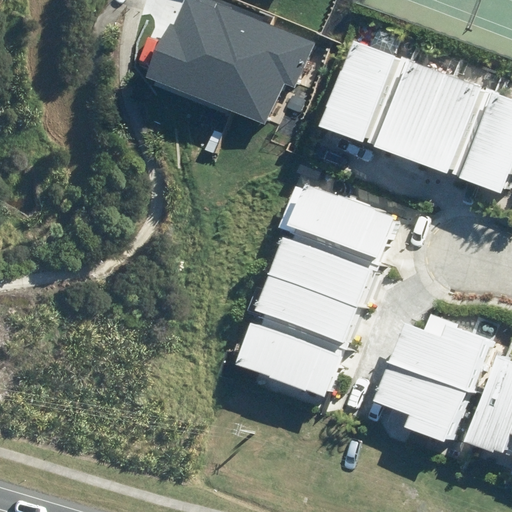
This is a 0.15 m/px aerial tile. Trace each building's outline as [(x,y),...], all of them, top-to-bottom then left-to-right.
[(147,77),(266,125),(283,83),(296,89),(315,43),(263,22),(264,19),(217,0),(196,0),(196,1),(194,0),(185,0),(176,25),(169,23),(147,77)] [(511,90),(365,38),(332,133),(511,197),(511,90)] [(236,364),(324,397),(392,218),(305,185),(236,364)] [(405,427),(445,443),(487,341),(446,324),(441,336),(406,322),(374,400),(410,415),(405,427)] [(511,361),(498,356),(464,443),(503,458),(511,434),(511,361)]
